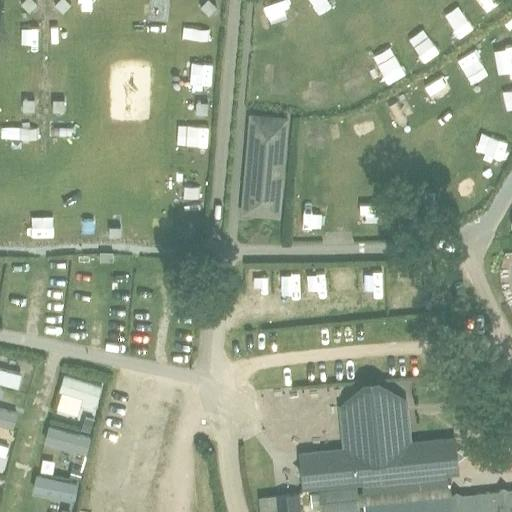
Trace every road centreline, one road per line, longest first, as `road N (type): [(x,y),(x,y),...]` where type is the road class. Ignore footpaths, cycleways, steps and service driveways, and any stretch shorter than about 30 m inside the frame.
road 1 (track): [(50,247),(46,0)]
road 2 (track): [(144,214),(167,75),(168,0)]
road 3 (track): [(53,364),(17,511)]
road 4 (track): [(395,0),(311,52),(259,51)]
road 5 (track): [(511,31),(382,98)]
road 6 (track): [(347,251),(328,117)]
